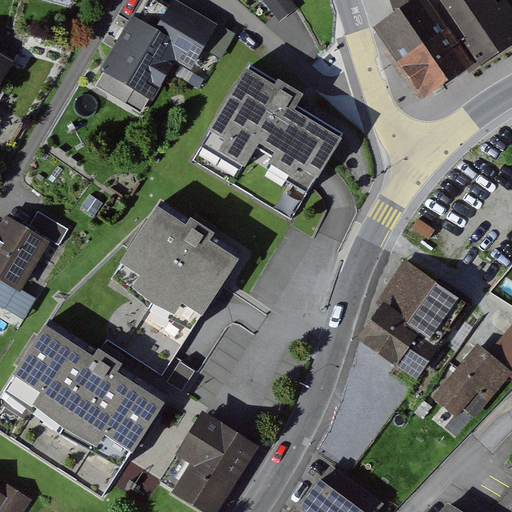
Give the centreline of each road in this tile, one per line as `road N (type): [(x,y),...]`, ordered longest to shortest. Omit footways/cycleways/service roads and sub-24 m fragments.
road 1 (secondary): [(252,511),(314,403),(366,246),(421,165)]
road 2 (residential): [(117,0),(5,196)]
road 3 (residential): [(372,81),(316,82),(222,0)]
